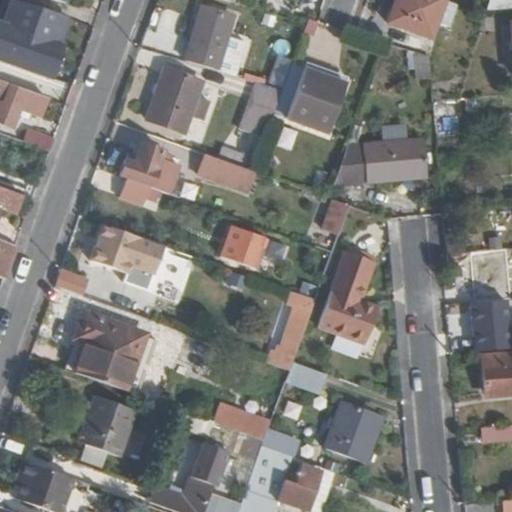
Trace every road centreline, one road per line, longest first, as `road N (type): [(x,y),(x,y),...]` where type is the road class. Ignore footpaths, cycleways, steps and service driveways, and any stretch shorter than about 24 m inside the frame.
road 1 (residential): [(127,0),(0,358)]
road 2 (residential): [(439,511),(411,218)]
